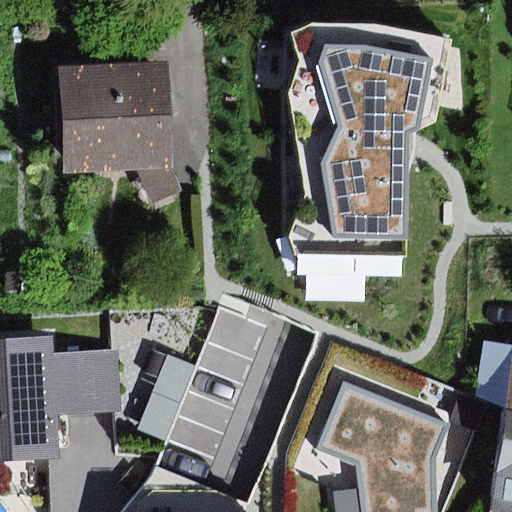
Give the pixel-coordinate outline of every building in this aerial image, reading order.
[(311,23),(286,30),(284,234),(296,273),(405,274),(411,133),(437,123),(455,42),(372,25),(311,23)] [(171,62),(65,65),(68,172),(139,170),(153,206),(182,192),(174,170),(171,62)] [(0,398),(57,395),(54,354),(53,338),(0,341),(0,398)] [(117,351),(54,354),(57,395),(58,415),(120,411),(117,351)] [(167,357),(138,430),(166,441),(194,368),(167,357)] [(448,427),(346,383),(319,448),(358,465),(363,511),(434,511),(434,457),(448,427)] [(0,398),(0,461),(61,457),(58,415),(57,395),(0,398)] [(460,396),(450,422),(474,431),(484,405),(460,396)] [(511,511),(511,411),(509,411),(492,511),(511,511)] [(208,511),(239,511),(246,496),(154,459),(143,485),(208,511)]
